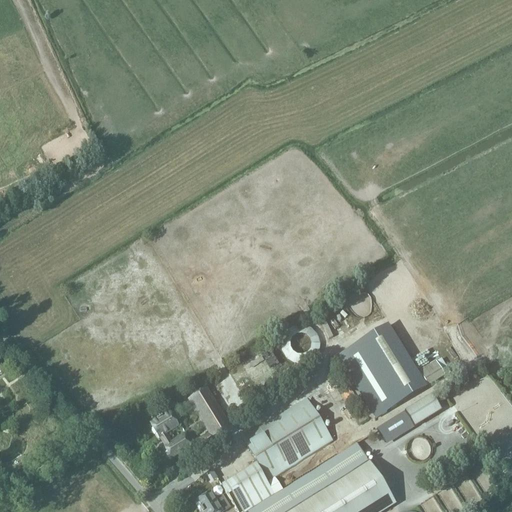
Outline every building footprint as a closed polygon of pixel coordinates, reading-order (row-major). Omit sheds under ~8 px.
[(280,341),(280,351),(285,359),(293,365),(302,366),(311,362),(317,355),(319,345),(317,336),(310,329),(301,326),(292,327),(284,333),(280,341)] [(388,327),(338,358),(376,419),(426,388),(388,327)] [(376,419),(338,358),(335,360),(373,421),(376,419)] [(419,373),(427,387),(444,377),(436,363),(419,373)] [(189,401),(215,442),(215,443),(232,432),(206,391),(189,401)] [(430,395),(403,413),(413,428),(431,416),(432,418),(441,412),(436,405),(430,396),(430,395)] [(362,410),(355,399),(351,402),(358,413),(362,410)] [(236,478),(232,480),(250,510),(274,495),(266,482),(275,477),(333,442),(306,400),(242,439),(257,464),(236,478)] [(150,426),(159,439),(160,438),(166,448),(165,449),(171,459),(178,455),(179,456),(183,453),(182,453),(190,448),(184,438),(173,445),(166,434),(177,427),(169,414),(168,415),(167,412),(159,417),(160,419),(156,421),(157,422),(150,426)] [(413,428),(403,413),(377,430),(378,431),(386,445),(413,428)] [(202,453),(214,445),(207,434),(195,441),(202,453)] [(384,511),(395,505),(368,462),(367,463),(357,446),(320,470),(319,468),(247,511),(384,511)] [(212,471),(208,473),(213,482),(217,479),(212,471)] [(275,477),(266,482),(274,495),(283,490),(282,488),(276,479),(275,477)] [(246,511),(250,510),(232,480),(222,486),(222,487),(226,493),(235,508),(237,511),(246,511)] [(213,493),(211,495),(210,494),(197,502),(201,509),(200,509),(201,511),(222,511),(230,508),(222,495),(223,492),(221,489),(217,488),(214,490),(213,493)]
